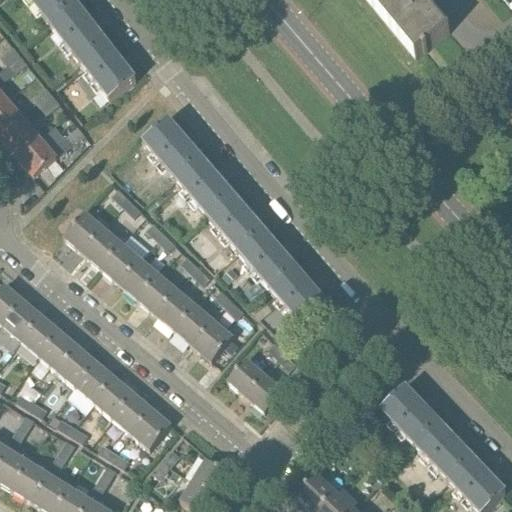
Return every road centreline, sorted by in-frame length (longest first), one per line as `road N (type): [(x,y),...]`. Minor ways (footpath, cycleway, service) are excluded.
road 1 (residential): [(120,0),(216,127),(394,330)]
road 2 (tertiary): [(511,274),(266,0)]
road 3 (residential): [(273,467),(0,246)]
road 4 (residential): [(273,467),(394,330)]
road 5 (residential): [(394,330),(511,447)]
